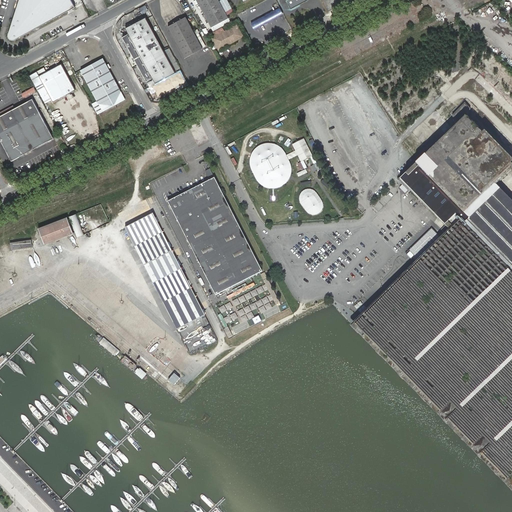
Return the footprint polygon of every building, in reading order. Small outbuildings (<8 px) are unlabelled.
[(19,0),(8,34),(8,35),(9,37),(10,39),(12,40),(14,40),(15,39),(75,7),(71,0),(19,0)] [(218,0),(197,0),(211,26),(228,17),(218,0)] [(286,0),(291,9),(306,0),(286,0)] [(203,48),(186,16),(168,26),(185,58),(203,48)] [(176,73),(146,17),(125,28),(128,33),(122,37),(147,81),(152,78),(155,83),(176,73)] [(237,25),(213,38),(219,49),(243,36),(237,25)] [(88,65),(80,69),(99,103),(103,111),(125,99),(121,91),(109,68),(110,67),(109,64),(107,64),(103,57),(88,65)] [(39,75),(43,82),(53,101),(67,94),(70,92),(75,89),(61,63),(47,71),(44,67),(37,71),(39,75)] [(36,85),(43,82),(39,75),(37,71),(30,74),(36,85)] [(34,87),(22,94),(25,98),(36,91),(34,87)] [(0,115),(0,138),(1,140),(12,160),(54,137),(39,111),(32,98),(0,115)] [(399,178),(398,180),(404,186),(409,192),(410,191),(450,231),(356,322),(351,326),(511,491),(511,199),(505,193),(496,184),(511,168),(511,163),(492,142),(468,117),(469,116),(469,114),(470,109),(465,103),(452,116),(455,123),(452,127),(453,127),(416,162),(399,178)] [(297,155),(301,162),(303,161),(306,160),(310,157),(312,156),(304,139),(292,145),(295,151),(297,155)] [(286,155),(284,151),(283,150),(281,148),(278,146),(275,144),(273,144),(271,143),(268,143),(265,144),(260,145),(258,147),(255,150),(253,152),(252,155),(251,157),(250,160),(250,162),(251,167),(252,170),(256,180),(258,181),(261,184),(263,186),(265,187),(268,188),(272,189),(275,189),(278,188),(281,187),(284,185),(287,182),(290,177),(291,174),(291,171),(291,168),(291,166),(289,162),(288,160),(287,158),(286,155)] [(297,155),(295,151),(286,155),(287,158),(288,160),(297,155)] [(205,171),(209,178),(214,175),(210,168),(205,171)] [(262,271),(215,178),(168,202),(215,295),(228,288),(260,272),(262,271)] [(331,186),(323,179),(320,182),(328,189),(331,186)] [(315,214),(317,214),(318,214),(319,213),(321,212),(322,210),(323,208),(324,205),(324,204),(323,202),(322,201),(314,190),(312,189),(311,189),(309,189),(307,189),(305,190),(302,191),(301,193),(300,195),(300,197),(299,199),(300,200),(300,202),(301,204),(308,212),(310,214),(313,214),(315,214)] [(75,213),(68,216),(77,237),(84,234),(75,213)] [(205,315),(152,213),(124,228),(177,329),(205,315)] [(67,217),(38,228),(44,244),(73,232),(67,217)] [(399,240),(408,250),(425,236),(416,225),(399,240)] [(11,251),(32,247),(31,240),(10,243),(11,251)]
